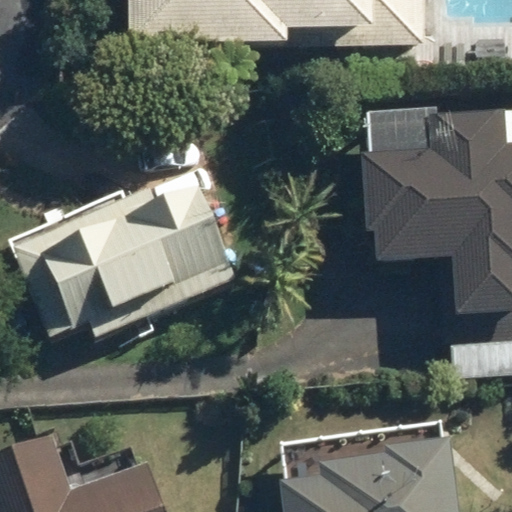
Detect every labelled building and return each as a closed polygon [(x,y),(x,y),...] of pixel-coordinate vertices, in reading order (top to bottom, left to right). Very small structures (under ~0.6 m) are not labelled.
[(110,0),(108,66),(269,71),(269,60),(409,65),(411,0),(110,0)] [(511,118),(339,127),(346,286),(434,282),(437,341),(511,338),(510,299),(511,299),(511,118)] [(129,202),(0,248),(0,267),(32,356),(77,339),(83,353),(220,303),(183,203),(135,220),(129,202)] [(448,511),(435,431),(268,459),(276,506),(256,509),(256,511),(448,511)] [(0,511),(154,511),(140,467),(60,492),(48,454),(0,469),(0,511)]
